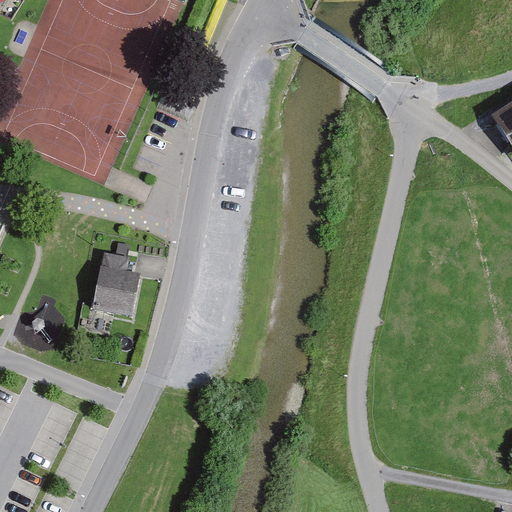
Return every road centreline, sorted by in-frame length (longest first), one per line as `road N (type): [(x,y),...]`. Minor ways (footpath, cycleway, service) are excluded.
road 1 (residential): [(89,511),(159,365),(214,113),(262,6)]
road 2 (unclassified): [(379,511),(358,427),(359,382),(409,143),(409,104)]
road 3 (track): [(506,492),(367,472)]
road 4 (unclassified): [(511,179),(409,104)]
